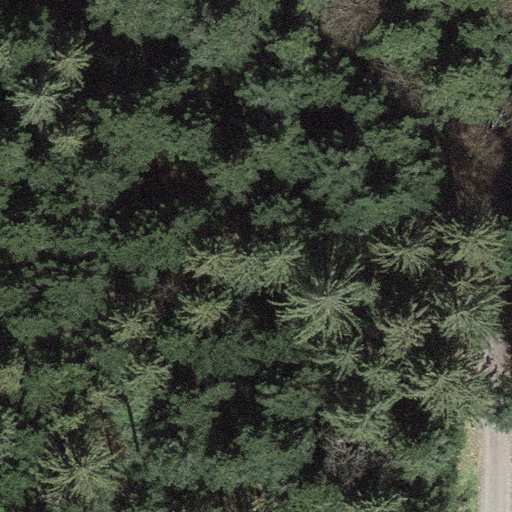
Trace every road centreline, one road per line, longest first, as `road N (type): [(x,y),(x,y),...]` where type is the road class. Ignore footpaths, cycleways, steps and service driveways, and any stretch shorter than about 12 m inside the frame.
road 1 (track): [(511,142),(503,324)]
road 2 (track): [(503,324),(511,475)]
